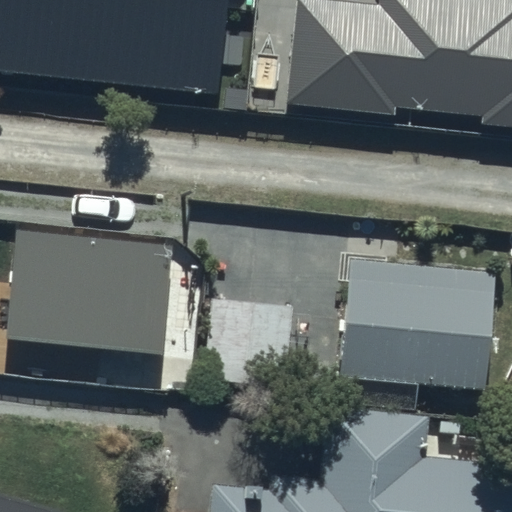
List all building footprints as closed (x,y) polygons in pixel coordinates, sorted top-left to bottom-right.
[(0,0),(0,73),(215,95),(224,0),(0,0)] [(511,0),(379,0),(379,5),(330,0),(298,0),(287,105),(394,116),(395,107),(482,116),(481,123),(511,126),(511,0)] [(172,246),(16,230),(5,340),(161,355),(172,246)] [(345,260),(337,376),(486,387),(494,270),(345,260)] [(293,303),(210,297),(203,379),(287,386),(293,303)] [(425,410),(327,404),(323,477),(269,474),(269,489),(209,486),(207,511),(511,511),(511,461),(423,457),(425,410)] [(56,511),(0,495),(0,511),(56,511)]
